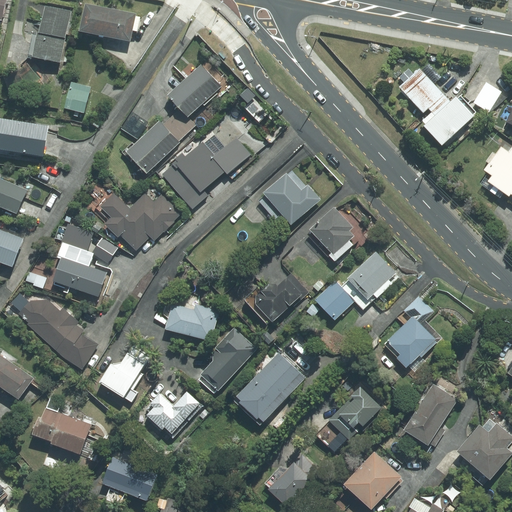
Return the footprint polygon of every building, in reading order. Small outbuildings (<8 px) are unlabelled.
[(137,30),(140,16),(136,15),(136,12),(85,2),(80,29),(131,40),(133,29),(137,30)] [(61,61),(72,11),(45,5),(39,30),(38,30),(32,54),(61,61)] [(187,133),(196,125),(188,116),(221,85),(201,63),(168,93),(181,108),(172,116),(187,133)] [(3,74),(10,98),(34,91),(41,85),(26,64),(18,70),(3,74)] [(435,118),(451,103),(420,69),(399,88),(423,115),(428,110),(432,114),(435,118)] [(486,83),(473,105),(489,114),(502,92),(486,83)] [(90,91),(71,87),(66,107),(86,111),(90,91)] [(435,118),(432,114),(423,123),(426,127),(424,128),(442,148),(474,118),(456,99),(451,103),(435,118)] [(150,123),(135,111),(122,127),(137,139),(150,123)] [(0,146),(44,154),(49,123),(0,115),(0,146)] [(179,141),(187,133),(172,116),(163,124),(160,120),(127,150),(147,172),(180,142),(179,141)] [(228,174),(251,155),(237,137),(215,156),(203,142),(201,143),(196,137),(173,156),(178,162),(177,163),(201,192),(226,171),(228,174)] [(511,148),(509,153),(502,147),(496,155),(493,153),(486,162),(489,164),(484,172),(489,175),(482,185),(499,197),(501,194),(509,200),(511,197),(511,148)] [(263,191),(292,222),(320,196),(307,182),(301,188),(285,171),(263,191)] [(0,204),(18,212),(28,188),(0,177),(1,175),(0,174),(0,204)] [(154,200),(145,192),(129,207),(114,192),(97,208),(108,219),(105,222),(118,235),(120,232),(136,249),(150,235),(154,239),(181,212),(161,193),(154,200)] [(354,226),(335,206),(311,228),(333,251),(330,254),(336,260),(354,243),(350,240),(355,235),(350,230),(354,226)] [(97,232),(101,227),(93,220),(89,226),(97,232)] [(0,260),(13,266),(24,237),(0,228),(0,260)] [(120,248),(101,237),(92,252),(111,263),(120,248)] [(378,297),(393,282),(388,278),(396,271),(376,250),(348,277),(368,298),(374,292),(378,297)] [(61,254),(52,279),(99,295),(107,270),(61,254)] [(47,277),(29,271),(26,279),(34,282),(34,284),(44,287),(47,277)] [(291,303),(294,305),(309,292),(291,273),(287,277),(286,276),(278,284),(275,281),(269,281),(260,289),(261,289),(256,294),(255,302),(272,320),(274,318),(275,320),(284,311),(284,310),(291,303)] [(355,300),(335,279),(315,298),(335,319),(355,300)] [(319,290),(324,285),(319,280),(313,285),(319,290)] [(60,310),(48,299),(30,300),(18,312),(28,321),(27,323),(63,356),(82,368),(98,343),(81,333),(83,329),(75,324),(75,323),(78,320),(63,306),(60,310)] [(166,327),(212,339),(219,309),(196,303),(195,308),(172,303),(166,327)] [(307,310),(314,315),(319,309),(312,303),(307,310)] [(435,340),(436,339),(413,315),(389,340),(389,341),(386,344),(407,366),(420,354),(422,356),(436,341),(435,340)] [(214,360),(202,372),(220,389),(259,348),(236,327),(216,347),(217,348),(214,352),(214,360)] [(261,335),(269,343),(274,337),(267,330),(261,335)] [(265,420),(306,377),(278,351),(238,395),(242,398),(240,401),(258,418),(260,416),(265,420)] [(34,377),(0,353),(0,384),(19,398),(34,377)] [(140,373),(146,364),(129,354),(120,369),(113,364),(102,382),(125,397),(132,402),(139,391),(135,389),(144,376),(140,373)] [(435,445),(446,430),(440,426),(458,399),(433,383),(404,427),(428,444),(430,441),(435,445)] [(364,430),(376,418),(372,415),(381,405),(360,384),(351,393),(352,395),(329,418),(329,419),(316,433),(335,452),(360,427),(364,430)] [(173,438),(203,406),(187,390),(173,405),(160,392),(150,402),(151,403),(146,409),(149,412),(145,416),(162,432),(164,429),(173,438)] [(92,423),(46,406),(43,415),(38,414),(32,432),(51,440),(50,442),(80,453),(81,450),(92,455),(98,438),(88,435),(92,423)] [(200,414),(204,418),(209,412),(206,409),(200,414)] [(457,450),(490,477),(511,451),(511,450),(507,446),(511,440),(511,434),(497,422),(489,431),(479,423),(457,450)] [(375,508),(405,476),(378,451),(347,483),(375,508)] [(304,454),(271,488),(290,506),(323,472),(304,454)] [(160,474),(112,455),(102,481),(113,485),(106,501),(124,508),(130,492),(150,500),(160,474)] [(158,508),(163,509),(162,511),(179,511),(183,496),(167,492),(165,498),(161,497),(158,508)] [(444,511),(446,509),(435,503),(429,511),(420,511),(412,507),(409,511),(444,511)]
